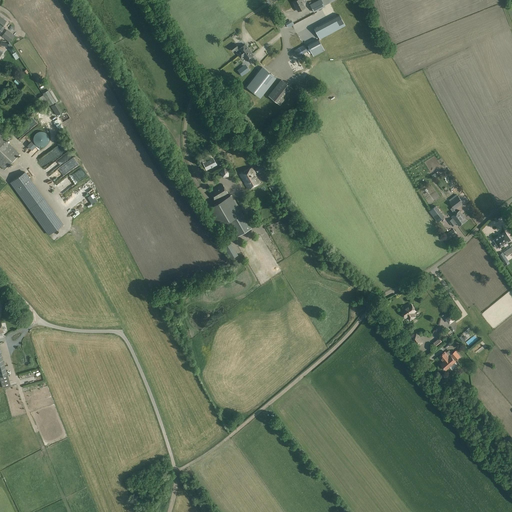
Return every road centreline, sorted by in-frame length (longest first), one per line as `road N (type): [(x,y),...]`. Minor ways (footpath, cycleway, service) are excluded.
road 1 (track): [(176,472),(122,335),(41,322),(0,280)]
road 2 (unclassified): [(447,390),(373,302),(440,262),(511,199)]
road 3 (track): [(373,302),(334,349),(176,472)]
